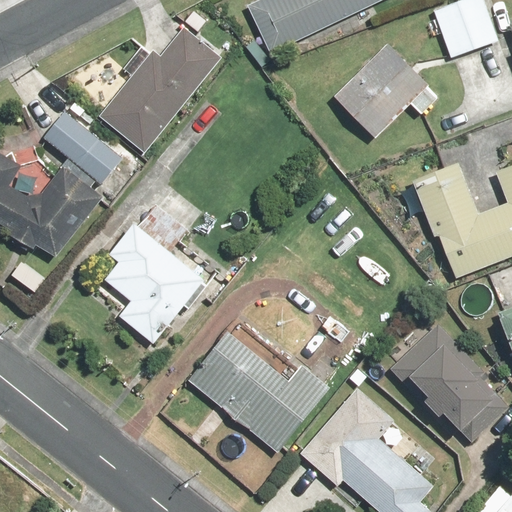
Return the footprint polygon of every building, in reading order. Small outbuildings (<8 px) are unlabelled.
[(258,0),(246,6),(269,54),(383,0),(258,0)] [(484,0),(467,0),(434,12),(450,59),(499,42),(484,0)] [(160,58),(152,51),(98,118),(143,155),(222,59),(184,28),(160,58)] [(440,97),(386,45),(333,99),(374,140),(409,104),(422,116),(440,97)] [(65,112),(42,139),(68,160),(95,183),(100,186),(122,159),(65,112)] [(95,183),(68,160),(33,203),(7,187),(19,169),(0,156),(0,225),(10,231),(7,237),(32,252),(36,246),(55,258),(102,200),(89,190),(95,183)] [(466,168),(414,187),(433,239),(439,237),(455,280),(511,258),(511,165),(494,172),(506,203),(483,212),(466,168)] [(205,285),(134,225),(108,256),(118,264),(103,281),(129,304),(117,318),(152,347),(205,285)] [(511,309),(497,316),(511,354),(511,353),(511,309)] [(236,319),(187,382),(277,453),(326,390),(236,319)] [(511,409),(438,327),(389,370),(409,393),(416,388),(425,398),(420,402),(438,421),(443,417),(457,434),(460,432),(471,444),(511,409)] [(416,446),(355,392),(300,455),(336,487),(341,481),(376,511),(433,511),(422,502),(435,487),(404,460),(416,446)] [(511,511),(511,497),(511,498),(499,487),(477,511),(511,511)]
